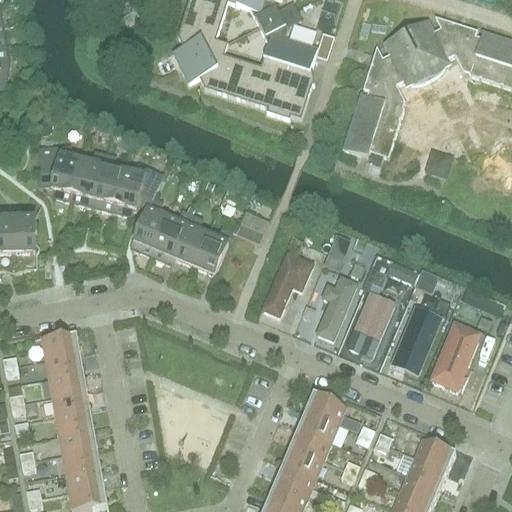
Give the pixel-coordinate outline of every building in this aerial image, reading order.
[(110,0),(112,4),(104,8),(112,26),(130,17),(126,9),(135,5),(132,0),(110,0)] [(288,34),(274,6),(264,3),(265,0),(190,0),(178,40),(183,51),(173,56),(182,74),(185,79),(189,87),(199,82),(205,92),(268,113),(267,116),(289,124),(290,120),(301,123),(312,88),(307,86),(317,54),(285,44),(288,34)] [(392,5),(390,7),(374,57),(369,56),(359,89),(364,90),(346,145),(376,154),(373,163),(412,175),(414,175),(416,174),(417,173),(461,34),(432,25),(434,16),(395,4),(393,4),(392,5)] [(6,91),(9,67),(6,52),(0,53),(0,93),(6,95),(6,91)] [(38,131),(38,132),(38,133),(39,135),(39,136),(40,137),(41,138),(42,138),(43,139),(44,139),(45,139),(47,139),(48,139),(49,138),(50,138),(51,137),(52,136),(52,135),(52,133),(53,132),(52,131),(52,130),(52,129),(51,128),(50,127),(49,126),(48,125),(47,125),(45,125),(44,125),(43,125),(42,126),(41,127),(40,128),(39,129),(39,130),(38,131)] [(465,204),(466,204),(511,219),(511,139),(493,134),(484,163),(475,160),(463,200),(463,201),(463,202),(464,203),(465,204)] [(72,205),(83,165),(71,162),(71,151),(45,153),(44,153),(41,153),(43,186),(54,188),(52,194),(56,195),(56,201),(72,205)] [(93,211),(106,160),(96,157),(95,167),(83,165),(72,205),(93,211)] [(114,216),(125,175),(113,172),(117,163),(106,160),(93,211),(114,216)] [(154,204),(164,180),(162,179),(162,180),(139,170),(137,178),(125,175),(114,216),(131,220),(133,214),(138,215),(139,210),(149,212),(153,204),(154,204)] [(152,260),(169,221),(158,217),(163,208),(154,204),(153,204),(149,212),(132,252),(152,260)] [(183,214),(178,225),(169,221),(152,260),(172,269),(175,262),(193,219),(183,214)] [(260,250),(270,226),(247,217),(237,240),(260,250)] [(215,279),(229,247),(233,237),(223,233),(220,243),(199,234),(203,223),(193,219),(175,262),(215,279)] [(37,250),(36,225),(0,225),(0,274),(37,274),(37,263),(37,258),(39,254),(37,250)] [(300,256),(304,246),(293,241),(289,251),(289,252),(300,256)] [(339,275),(344,263),(329,257),(324,269),(339,275)] [(291,298),(305,303),(315,273),(282,262),(263,323),(281,329),(291,298)] [(394,266),(389,278),(414,289),(419,276),(394,266)] [(361,283),(366,272),(356,268),(351,279),(361,283)] [(383,292),(387,282),(387,281),(377,277),(375,276),(376,276),(372,274),(372,273),(367,286),(372,288),(373,288),(383,292)] [(432,298),(438,282),(423,275),(417,291),(432,298)] [(331,286),(314,345),(337,351),(354,292),(331,286)] [(367,301),(348,355),(374,364),(393,311),(367,301)] [(446,319),(451,308),(440,304),(436,315),(446,319)] [(488,336),(493,326),(482,321),(477,332),(488,336)] [(447,331),(430,392),(462,401),(479,340),(447,331)] [(81,359),(77,339),(43,346),(46,365),(81,359)] [(120,342),(122,360),(135,358),(133,340),(120,342)] [(84,378),(81,359),(46,365),(49,384),(84,378)] [(3,364),(5,373),(18,370),(16,361),(3,364)] [(20,379),(18,370),(5,373),(7,382),(20,379)] [(88,397),(84,378),(49,384),(53,403),(88,397)] [(91,416),(88,397),(53,403),(56,422),(91,416)] [(339,430),(347,412),(314,398),(307,416),(339,430)] [(9,401),(11,410),(25,408),(23,399),(9,401)] [(0,408),(0,423),(8,422),(5,408),(0,408)] [(27,417),(25,408),(11,410),(13,420),(27,417)] [(95,435),(91,416),(56,422),(60,441),(95,435)] [(332,448),(339,430),(307,416),(299,434),(332,448)] [(11,437),(8,422),(0,423),(0,435),(1,438),(11,437)] [(28,426),(15,429),(16,438),(30,435),(28,426)] [(363,430),(360,439),(372,444),(375,435),(363,430)] [(324,465),(332,448),(299,434),(292,451),(324,465)] [(98,454),(95,435),(60,441),(63,460),(98,454)] [(380,438),(377,446),(389,451),(393,443),(380,438)] [(368,452),(372,444),(360,439),(356,447),(368,452)] [(448,476),(456,458),(423,444),(416,462),(448,476)] [(386,459),(389,451),(377,446),(374,454),(386,459)] [(317,483),(324,465),(292,451),(284,469),(317,483)] [(3,454),(6,469),(16,467),(14,452),(3,454)] [(101,473),(98,454),(63,460),(66,479),(101,473)] [(20,458),(21,467),(35,465),(34,456),(20,458)] [(441,494),(448,476),(416,462),(408,480),(441,494)] [(37,474),(35,465),(21,467),(23,476),(37,474)] [(348,466),(345,474),(357,479),(361,471),(348,466)] [(19,481),(16,467),(6,469),(8,483),(19,481)] [(309,501),(317,483),(284,469),(277,487),(309,501)] [(105,492),(101,473),(66,479),(70,498),(105,492)] [(365,473),(362,481),(374,487),(378,478),(365,473)] [(353,488),(357,479),(345,474),(341,482),(353,488)] [(434,511),(441,494),(408,480),(401,497),(434,511)] [(371,495),(374,487),(362,481),(358,489),(371,495)] [(286,511),(304,511),(309,501),(277,487),(269,505),(286,511)] [(105,492),(70,498),(72,511),(103,511),(108,511),(105,492)] [(27,496),(28,505),(42,502),(40,493),(27,496)] [(11,499),(13,511),(23,511),(24,511),(21,497),(11,499)] [(433,511),(434,511),(401,497),(394,511),(433,511)] [(333,501),(330,510),(335,511),(342,511),(345,506),(333,501)] [(41,511),(43,511),(42,502),(28,505),(29,511),(41,511)]
